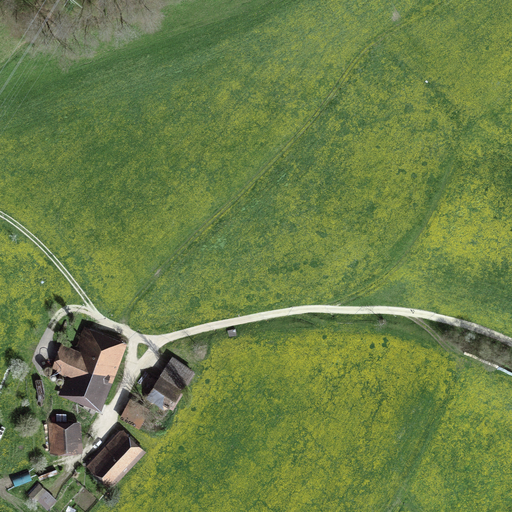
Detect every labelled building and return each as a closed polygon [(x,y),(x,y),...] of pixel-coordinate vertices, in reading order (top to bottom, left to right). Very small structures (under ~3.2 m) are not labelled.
[(53,366),(72,374),(67,389),(98,401),(107,379),(105,379),(117,346),(88,334),(81,353),(61,345),(53,366)] [(155,393),(174,405),(184,390),(181,388),(193,371),(172,357),(159,376),(163,379),(155,393)] [(150,408),(132,396),(121,416),(138,427),(150,408)] [(75,448),(74,420),(50,421),(50,449),(75,448)] [(123,435),(95,465),(109,479),(138,449),(141,446),(137,442),(134,445),(123,435)] [(37,498),(48,508),(56,499),(46,489),(37,498)]
